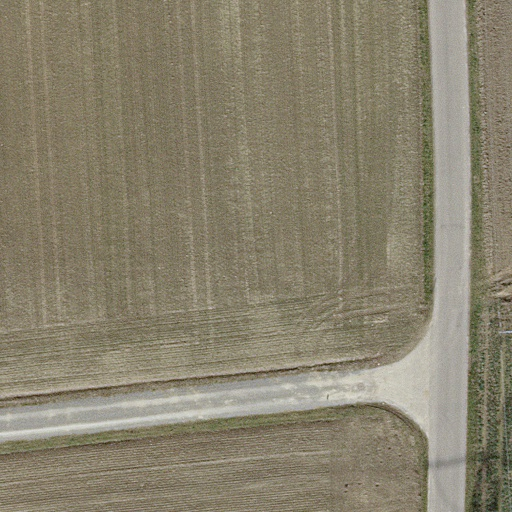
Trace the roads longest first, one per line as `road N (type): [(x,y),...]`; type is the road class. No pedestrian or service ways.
road 1 (track): [(447,511),(451,0)]
road 2 (track): [(451,377),(0,425)]
